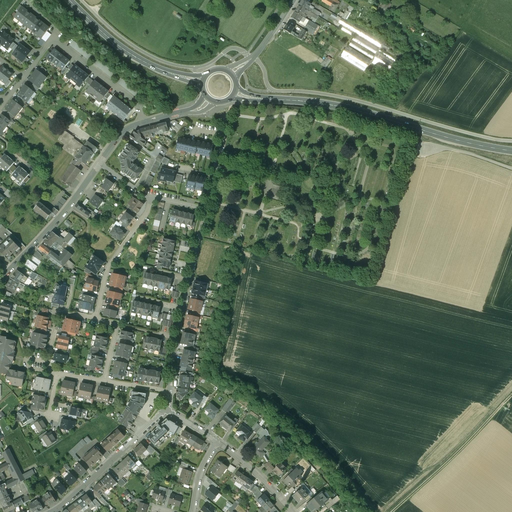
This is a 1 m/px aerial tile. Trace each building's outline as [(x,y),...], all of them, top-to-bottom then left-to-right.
[(311,4),(303,0),(302,0),(299,5),(307,10),(308,8),(311,4)] [(330,0),(322,0),(321,2),(330,7),(329,10),(334,13),(336,9),(335,8),(337,4),(330,0)] [(307,10),(299,5),(295,12),(303,17),(307,10)] [(388,10),(379,5),(374,13),(384,18),(388,10)] [(19,12),(14,17),(19,21),(26,11),(22,7),(19,12)] [(26,11),(19,21),(23,24),(31,14),(26,11)] [(303,17),(295,12),(291,18),(299,23),(302,18),(303,17)] [(31,14),(23,24),(28,27),(35,18),(31,14)] [(35,18),(28,27),(32,31),(40,21),(35,18)] [(354,26),(341,19),(338,23),(351,30),(354,26)] [(40,21),(32,31),(37,34),(44,25),(40,21)] [(294,28),(287,24),(283,30),(290,34),(291,32),(294,28)] [(44,25),(37,34),(41,38),(49,28),(44,25)] [(0,36),(0,43),(2,45),(9,36),(3,32),(1,35),(0,36)] [(306,35),(301,32),(298,36),(297,38),(302,41),(306,35)] [(356,35),(350,45),(373,59),(379,48),(356,35)] [(9,36),(2,45),(7,49),(9,47),(13,42),(14,40),(9,36)] [(91,56),(72,41),(70,45),(89,59),(91,56)] [(14,52),(12,54),(17,58),(25,48),(20,45),(18,47),(14,52)] [(347,47),(340,57),(365,72),(371,61),(347,47)] [(25,48),(17,58),(22,62),(26,58),(30,52),(25,48)] [(59,53),(54,49),(51,54),(47,58),(52,62),(59,53)] [(380,50),(372,63),(392,75),(400,62),(380,50)] [(59,53),(52,62),(57,66),(64,57),(59,53)] [(321,64),(326,67),(333,59),(328,55),(321,64)] [(64,57),(57,66),(63,70),(65,67),(69,61),(64,57)] [(115,75),(96,60),(94,63),(113,78),(115,75)] [(81,70),(75,66),(67,76),(70,78),(69,79),(77,85),(77,84),(80,86),(88,76),(83,72),(82,72),(81,71),(81,70)] [(7,70),(0,80),(5,84),(8,80),(13,74),(7,70)] [(38,71),(36,70),(32,75),(42,83),(46,78),(45,77),(38,71)] [(42,83),(32,75),(29,80),(33,84),(38,88),(38,87),(42,83)] [(100,86),(95,81),(87,91),(90,94),(89,95),(96,100),(97,99),(100,102),(108,92),(102,87),(100,86)] [(28,87),(25,85),(21,90),(30,97),(34,92),(28,87)] [(30,97),(21,90),(17,95),(21,98),(26,102),(30,97)] [(132,110),(114,96),(105,107),(111,112),(123,121),(132,110)] [(17,103),(13,100),(9,105),(18,112),(22,108),(17,103)] [(18,112),(9,105),(5,110),(8,112),(14,117),(15,117),(18,112)] [(4,117),(1,115),(0,116),(0,122),(6,127),(10,122),(4,117)] [(6,115),(4,117),(10,122),(11,123),(13,120),(12,119),(6,115)] [(166,123),(157,125),(158,130),(160,129),(161,130),(163,129),(164,133),(168,132),(166,123)] [(157,125),(150,127),(152,133),(159,131),(158,130),(157,125)] [(150,127),(139,130),(139,131),(141,138),(146,142),(149,138),(153,137),(152,133),(150,127)] [(139,131),(134,132),(132,135),(130,135),(130,138),(134,141),(134,142),(136,144),(138,144),(142,147),(146,142),(141,138),(139,131)] [(80,145),(72,139),(73,138),(64,132),(61,135),(58,140),(61,142),(62,141),(67,144),(64,148),(74,156),(77,152),(79,153),(84,146),(81,144),(80,145)] [(91,144),(87,142),(84,146),(79,153),(77,152),(74,156),(76,157),(76,158),(82,162),(85,165),(94,153),(93,153),(97,148),(93,146),(95,144),(92,142),(91,144)] [(129,145),(128,146),(127,148),(125,147),(120,154),(122,155),(121,156),(120,157),(122,172),(123,173),(125,174),(124,175),(131,180),(132,179),(133,180),(135,181),(136,179),(137,179),(141,173),(140,173),(142,170),(139,168),(133,163),(132,163),(131,165),(131,164),(130,162),(131,161),(132,162),(133,162),(137,156),(137,155),(139,152),(137,151),(137,150),(131,146),(129,145)] [(0,159),(0,165),(2,167),(10,158),(7,156),(5,155),(5,154),(3,156),(0,159)] [(163,158),(159,155),(155,159),(156,160),(161,163),(161,162),(163,158)] [(169,160),(164,157),(163,158),(161,162),(166,165),(169,160)] [(10,158),(2,167),(6,171),(7,172),(9,169),(13,165),(14,163),(14,162),(12,161),(12,160),(10,158)] [(76,158),(72,164),(78,168),(82,162),(76,158)] [(156,160),(150,171),(155,174),(161,163),(156,160)] [(72,164),(68,169),(61,180),(70,186),(81,171),(78,168),(72,164)] [(13,173),(11,175),(12,175),(16,179),(24,170),(22,168),(21,168),(19,167),(19,166),(17,169),(13,173)] [(168,170),(161,168),(160,173),(159,173),(158,180),(166,182),(166,181),(168,170)] [(24,170),(16,179),(21,183),(21,184),(23,181),(27,177),(29,175),(29,174),(28,175),(26,173),(27,172),(24,170)] [(175,172),(168,170),(166,181),(173,182),(175,174),(175,172)] [(183,176),(175,174),(173,182),(181,183),(183,176)] [(148,175),(141,188),(147,191),(153,178),(148,175)] [(112,183),(107,179),(104,182),(105,183),(101,188),(105,190),(107,192),(111,187),(110,186),(112,183)] [(274,181),(271,195),(279,197),(283,184),(274,181)] [(65,194),(51,212),(52,213),(55,216),(69,197),(65,194)] [(95,195),(89,202),(97,208),(99,205),(98,204),(101,199),(95,195)] [(131,206),(130,208),(137,213),(143,205),(136,199),(134,201),(131,206)] [(51,212),(39,202),(34,209),(46,220),(49,217),(52,213),(51,212)] [(85,212),(77,205),(73,210),(83,216),(83,215),(85,212)] [(172,210),(170,221),(175,223),(178,211),(172,210)] [(183,212),(178,211),(175,223),(181,224),(183,212)] [(189,213),(183,212),(181,224),(186,225),(189,213)] [(126,213),(120,220),(123,222),(128,226),(133,218),(126,213)] [(194,215),(189,213),(186,225),(191,226),(194,215)] [(121,225),(116,221),(113,226),(115,227),(118,229),(119,229),(122,225),(121,225)] [(119,229),(118,229),(115,227),(110,233),(113,236),(113,237),(116,239),(117,238),(120,240),(124,234),(121,232),(122,231),(119,229)] [(75,240),(64,230),(57,236),(59,238),(62,240),(65,242),(70,246),(75,240)] [(57,236),(52,232),(48,237),(55,242),(57,240),(59,238),(57,236)] [(55,242),(48,237),(43,242),(50,247),(55,242)] [(13,240),(10,238),(0,246),(0,250),(7,258),(19,247),(13,240)] [(22,245),(16,238),(13,240),(19,247),(22,245)] [(175,241),(163,239),(162,244),(174,247),(175,241)] [(174,247),(162,244),(161,249),(172,252),(174,247)] [(172,252),(161,249),(160,255),(171,257),(172,252)] [(66,250),(59,258),(65,262),(72,255),(67,251),(66,250)] [(59,258),(50,251),(47,255),(62,267),(65,262),(59,258)] [(41,262),(31,255),(24,264),(34,271),(41,262)] [(171,257),(160,255),(158,260),(170,263),(171,257)] [(94,256),(87,268),(96,274),(104,263),(94,256)] [(170,263),(158,260),(157,265),(169,268),(170,263)] [(17,270),(11,278),(18,282),(19,282),(24,275),(17,270)] [(151,274),(145,272),(142,284),(148,285),(151,274)] [(118,275),(112,274),(111,280),(124,283),(126,277),(118,275)] [(156,275),(151,274),(148,285),(153,287),(156,275)] [(161,276),(156,275),(153,287),(158,288),(161,276)] [(167,277),(161,276),(158,288),(164,289),(167,277)] [(172,279),(167,277),(164,289),(169,290),(172,279)] [(18,282),(11,278),(7,286),(15,290),(17,286),(23,288),(24,285),(22,284),(19,282),(18,282)] [(93,280),(87,278),(86,283),(87,284),(86,289),(96,291),(98,282),(93,281),(93,280)] [(124,283),(111,280),(109,285),(116,287),(123,289),(124,283)] [(200,282),(195,281),(193,287),(206,290),(207,284),(200,282)] [(62,287),(57,284),(54,288),(56,289),(55,294),(54,294),(65,297),(67,287),(62,286),(62,287)] [(206,290),(193,287),(192,293),(200,295),(205,296),(205,295),(206,290)] [(114,293),(108,291),(107,297),(120,300),(122,294),(114,293)] [(38,292),(30,308),(37,312),(46,295),(38,292)] [(65,297),(54,294),(53,298),(52,298),(52,301),(53,301),(52,302),(57,303),(56,304),(59,305),(63,305),(64,302),(63,301),(64,300),(65,297)] [(90,296),(83,295),(81,302),(93,304),(95,297),(90,296)] [(120,300),(107,297),(105,303),(112,304),(119,306),(120,300)] [(197,300),(191,299),(190,302),(191,302),(190,304),(201,307),(202,302),(202,301),(197,300)] [(91,311),(93,304),(81,302),(80,301),(79,308),(80,309),(88,310),(91,311)] [(139,302),(133,301),(131,312),(136,314),(139,302)] [(144,303),(139,302),(136,314),(142,315),(144,303)] [(4,304),(2,303),(0,308),(10,311),(11,311),(12,309),(12,308),(11,308),(12,306),(4,304)] [(150,305),(144,303),(142,315),(147,316),(150,305)] [(155,306),(150,305),(147,316),(152,317),(155,306)] [(160,307),(155,306),(152,317),(158,319),(158,316),(159,314),(160,310),(160,307)] [(10,311),(1,308),(0,310),(0,313),(10,316),(11,314),(11,313),(10,313),(10,311)] [(109,310),(105,309),(103,316),(115,318),(117,312),(109,310)] [(10,316),(0,313),(0,318),(8,321),(9,319),(10,319),(10,316)] [(49,318),(37,315),(36,319),(36,321),(51,325),(52,322),(50,321),(49,322),(48,321),(49,318)] [(194,317),(187,315),(186,319),(185,319),(185,321),(197,324),(198,318),(194,317)] [(74,318),(72,317),(71,320),(67,319),(65,325),(77,328),(79,328),(80,322),(74,321),(74,318)] [(51,325),(36,321),(35,323),(34,327),(41,329),(46,330),(47,327),(48,326),(49,328),(50,328),(51,325)] [(197,324),(185,321),(184,322),(185,322),(184,326),(191,328),(196,329),(197,324)] [(77,328),(65,325),(64,324),(62,330),(69,332),(76,334),(77,328)] [(129,332),(126,331),(126,332),(121,331),(120,338),(126,339),(131,340),(133,334),(128,333),(129,332)] [(190,334),(183,332),(182,338),(194,340),(195,335),(190,334)] [(41,335),(34,333),(32,339),(46,342),(47,336),(41,335)] [(6,338),(0,336),(0,370),(0,371),(0,373),(8,374),(7,379),(11,380),(10,382),(12,382),(12,385),(22,387),(24,373),(11,370),(9,370),(10,364),(12,362),(14,352),(13,350),(15,342),(6,340),(6,338)] [(61,336),(59,336),(58,342),(68,344),(69,338),(66,338),(61,336)] [(101,337),(96,336),(95,341),(106,344),(108,338),(101,337)] [(151,338),(146,337),(143,348),(148,349),(151,338)] [(156,339),(151,338),(148,349),(154,351),(156,339)] [(194,340),(182,338),(181,343),(188,345),(193,346),(194,340)] [(46,342),(32,339),(31,345),(38,346),(45,348),(46,342)] [(162,340),(156,339),(154,351),(159,352),(160,349),(160,348),(161,343),(162,340)] [(106,344),(95,341),(94,346),(94,347),(99,348),(105,349),(106,344)] [(68,344),(58,342),(56,348),(66,350),(68,344)] [(125,345),(118,344),(117,349),(131,352),(132,347),(125,345)] [(131,352),(117,349),(116,355),(122,357),(129,358),(131,352)] [(191,352),(184,350),(182,355),(194,358),(195,353),(191,352)] [(57,354),(55,353),(53,360),(58,361),(58,362),(59,363),(61,362),(66,363),(67,356),(66,356),(57,354)] [(97,356),(92,355),(90,361),(102,363),(103,358),(97,356)] [(194,358),(182,355),(181,361),(193,363),(194,358)] [(102,363),(90,361),(89,366),(94,367),(101,369),(102,363)] [(118,362),(115,361),(114,368),(126,370),(127,364),(124,363),(118,362)] [(193,363),(181,361),(180,366),(192,369),(193,363)] [(126,370),(114,368),(113,368),(113,369),(113,370),(112,370),(112,373),(114,374),(121,375),(125,376),(126,371),(126,370)] [(186,375),(180,375),(178,388),(188,389),(188,382),(192,382),(193,377),(186,377),(186,375)] [(41,378),(37,377),(36,383),(49,386),(50,384),(48,383),(49,380),(48,380),(41,378)] [(69,382),(63,381),(61,389),(60,394),(66,396),(69,382)] [(75,383),(69,382),(66,396),(72,397),(73,391),(75,383)] [(49,386),(36,383),(34,389),(39,390),(46,392),(47,388),(49,389),(49,386)] [(87,385),(81,383),(79,391),(80,391),(79,392),(79,394),(78,397),(84,398),(87,385)] [(93,386),(87,385),(84,398),(90,400),(90,399),(91,397),(91,394),(91,393),(93,386)] [(105,388),(99,386),(97,394),(98,394),(97,395),(97,397),(96,400),(102,401),(105,388)] [(111,389),(105,388),(102,401),(108,402),(109,398),(109,397),(108,397),(109,396),(111,389)] [(188,389),(178,388),(177,388),(176,395),(181,400),(187,392),(188,389)] [(127,408),(138,415),(144,405),(146,394),(132,392),(131,399),(132,399),(126,408),(127,408)] [(202,399),(195,393),(190,398),(194,401),(192,405),(197,408),(200,404),(202,399)] [(41,397),(35,395),(35,396),(33,395),(32,401),(46,404),(46,400),(45,400),(45,398),(41,397)] [(46,404),(32,401),(31,406),(32,407),(39,408),(43,409),(43,407),(45,408),(46,404)] [(218,410),(210,404),(206,409),(210,412),(208,416),(213,419),(218,410)] [(79,409),(70,407),(69,414),(77,416),(82,417),(83,417),(84,410),(83,410),(83,409),(80,409),(79,409)] [(138,415),(127,408),(118,421),(123,424),(123,425),(129,429),(133,422),(138,415)] [(32,418),(33,417),(31,413),(23,411),(21,411),(17,414),(18,416),(18,417),(21,421),(23,424),(26,422),(32,418)] [(233,421),(226,415),(222,420),(225,423),(223,427),(228,430),(231,426),(233,421)] [(39,420),(34,424),(40,432),(47,427),(41,419),(39,420)] [(62,419),(61,429),(72,431),(74,421),(62,419)] [(165,422),(148,438),(154,446),(158,442),(159,443),(162,441),(161,440),(165,435),(166,436),(169,434),(168,433),(172,429),(170,427),(165,422)] [(173,424),(170,427),(172,429),(178,434),(181,429),(173,424)] [(249,432),(241,426),(237,431),(241,434),(239,438),(243,441),(249,432)] [(256,433),(258,436),(264,430),(261,427),(256,433)] [(118,429),(101,444),(107,451),(124,436),(118,429)] [(261,440),(257,444),(252,449),(259,455),(262,458),(264,456),(264,455),(265,454),(264,453),(261,450),(263,448),(269,442),(265,439),(267,437),(265,436),(270,435),(269,433),(265,429),(264,430),(258,436),(259,438),(260,438),(261,440)] [(192,435),(184,430),(180,438),(179,437),(178,440),(185,445),(187,442),(192,435)] [(56,440),(51,432),(48,434),(42,437),(43,438),(48,446),(56,440)] [(197,438),(192,435),(187,442),(193,445),(197,438)] [(82,439),(71,450),(75,454),(86,443),(87,444),(91,440),(87,436),(83,440),(82,439)] [(179,437),(177,436),(171,445),(174,447),(178,440),(179,437)] [(204,443),(197,438),(193,445),(196,447),(200,449),(199,449),(200,450),(200,449),(201,448),(204,444),(204,443)] [(141,444),(134,451),(139,456),(141,454),(141,453),(146,449),(141,444)] [(95,447),(83,458),(90,467),(102,455),(95,447)] [(9,449),(3,454),(8,463),(13,459),(9,449)] [(262,458),(259,455),(256,458),(261,466),(264,464),(267,462),(267,461),(265,456),(264,456),(262,458)] [(135,464),(128,456),(121,463),(122,463),(129,471),(131,469),(134,471),(138,467),(135,464)] [(21,475),(13,459),(8,463),(10,468),(15,478),(5,484),(7,487),(8,488),(19,483),(24,480),(21,475)] [(145,467),(139,461),(135,464),(138,467),(141,470),(145,467)] [(217,461),(211,471),(219,477),(226,466),(217,461)] [(282,464),(280,462),(275,467),(276,467),(274,469),(273,470),(273,471),(278,476),(280,473),(282,473),(283,472),(283,471),(286,468),(284,466),(284,465),(283,464),(282,464)] [(8,463),(0,466),(0,485),(0,486),(0,485),(0,481),(1,481),(0,478),(0,473),(10,468),(8,463)] [(129,471),(122,463),(116,468),(114,470),(120,477),(124,473),(125,474),(129,471)] [(80,464),(74,469),(81,476),(86,471),(80,464)] [(270,464),(266,469),(271,473),(273,471),(273,470),(274,469),(270,464)] [(290,474),(283,481),(288,486),(289,484),(290,485),(292,487),(293,487),(296,484),(294,483),(295,482),(294,481),(297,478),(297,479),(298,478),(299,479),(301,476),(300,475),(303,472),(300,469),(300,470),(297,467),(294,470),(290,474)] [(187,470),(183,469),(179,481),(187,485),(190,477),(191,477),(193,472),(187,470)] [(32,470),(21,475),(24,480),(35,475),(32,470)] [(237,472),(231,480),(235,482),(236,481),(241,474),(237,472)] [(71,474),(69,475),(67,473),(63,477),(71,486),(77,480),(71,474)] [(109,474),(101,482),(108,489),(110,486),(111,487),(116,482),(109,474)] [(241,474),(236,481),(242,485),(247,479),(241,474)] [(67,490),(57,479),(52,484),(55,487),(54,488),(61,495),(67,490)] [(247,479),(242,485),(249,490),(249,489),(252,485),(253,483),(247,479)] [(30,493),(24,480),(19,483),(25,495),(30,493)] [(101,482),(94,489),(101,496),(108,489),(101,482)] [(0,486),(0,485),(0,499),(1,501),(6,498),(10,496),(9,496),(7,491),(6,490),(5,488),(7,487),(5,484),(0,486)] [(212,486),(205,494),(213,500),(219,493),(212,486)] [(297,492),(292,496),(295,500),(305,491),(302,488),(297,492)] [(164,492),(155,489),(152,498),(162,501),(164,494),(165,492),(164,492)] [(305,491),(295,500),(299,504),(304,499),(308,495),(305,491)] [(322,492),(313,500),(311,498),(307,500),(309,503),(306,505),(311,511),(313,511),(324,503),(326,505),(332,500),(325,492),(323,494),(322,492)] [(52,495),(50,493),(43,497),(46,502),(47,504),(49,506),(56,502),(52,495)] [(182,498),(171,494),(168,503),(172,504),(180,506),(182,498)] [(11,504),(3,508),(5,511),(7,511),(19,506),(24,503),(30,500),(27,495),(21,498),(11,504)] [(92,502),(87,495),(82,498),(87,505),(90,510),(95,506),(92,502)] [(269,500),(264,495),(263,496),(259,500),(257,501),(260,504),(260,503),(263,506),(269,500)] [(10,501),(12,500),(10,496),(6,498),(1,501),(2,505),(3,508),(11,504),(10,501)] [(326,505),(325,506),(328,509),(340,500),(337,496),(332,500),(326,505)] [(87,505),(82,498),(77,502),(82,509),(84,511),(86,511),(87,511),(92,511),(90,510),(87,505)] [(101,505),(95,499),(92,502),(95,506),(97,508),(101,505)] [(38,501),(34,503),(33,503),(29,505),(33,511),(36,511),(37,511),(36,511),(38,511),(43,509),(40,504),(38,500),(38,501)] [(263,506),(259,509),(261,511),(267,511),(269,511),(274,507),(274,506),(269,500),(263,506)] [(84,511),(82,509),(77,502),(73,505),(77,511),(84,511)] [(142,503),(140,502),(137,511),(145,511),(148,505),(142,503)] [(208,505),(206,503),(201,509),(204,511),(212,511),(214,510),(208,505)]
